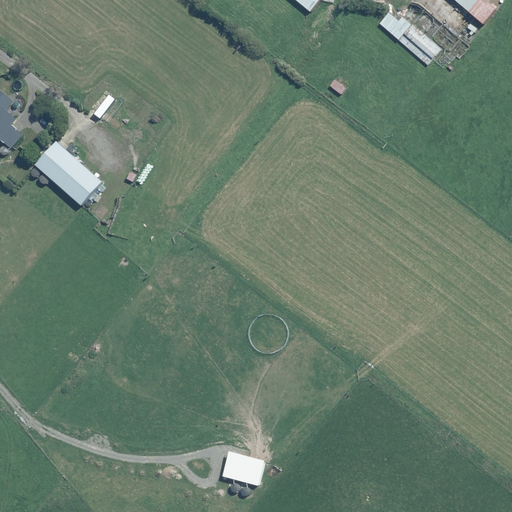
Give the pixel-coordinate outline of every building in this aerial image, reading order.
[(293,0),(309,13),(319,0),(293,0)] [(485,0),(454,0),(482,25),(496,9),(485,0)] [(388,12),(378,23),(427,66),(441,50),(413,25),(412,26),(401,17),(398,21),(388,12)] [(334,80),(329,87),(340,95),(345,88),(334,80)] [(0,139),(11,150),(24,136),(12,125),(17,120),(8,112),(10,110),(8,108),(14,103),(0,89),(0,139)] [(56,142),(35,165),(82,206),(102,183),(56,142)]
